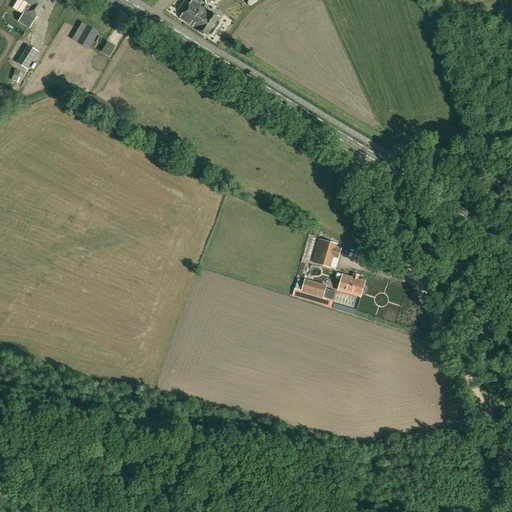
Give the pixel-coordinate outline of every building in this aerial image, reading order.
[(24,0),(30,3),(24,14),(23,13),(18,22),(30,29),(37,16),(36,15),(45,0),(24,0)] [(210,13),(193,0),(180,17),(206,36),(220,17),(211,11),(210,13)] [(87,25),(77,42),(88,49),(98,31),(87,25)] [(108,42),(103,52),(110,56),(115,46),(108,42)] [(27,69),(39,52),(27,45),(16,62),(27,69)] [(12,80),(17,82),(20,72),(15,70),(12,80)] [(112,117),(117,108),(95,94),(89,103),(112,117)] [(336,244),(320,239),(313,262),(330,267),(333,255),(339,257),(341,249),(335,248),(336,244)] [(361,296),(365,281),(343,275),(339,289),(361,296)] [(302,290),(305,282),(298,280),(296,289),(302,291),(302,290)] [(326,286),(305,280),(305,282),(302,290),(323,297),(326,286)]
